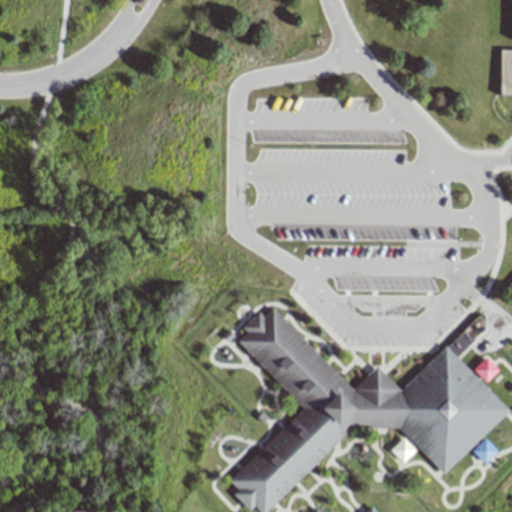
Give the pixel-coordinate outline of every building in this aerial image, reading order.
[(511,48),(501,50),(501,95),(511,95),(511,48)] [(260,511),(252,511),(226,483),(300,411),(234,335),(269,305),(350,390),(367,374),(374,367),(379,372),(399,391),(443,351),(505,413),(440,476),(392,428),(351,430),(260,511)] [(484,382),(496,369),(483,357),(471,370),(484,382)] [(414,450),(402,437),(389,449),(402,463),(414,450)] [(470,450),(482,463),(496,451),(483,438),(470,450)]
